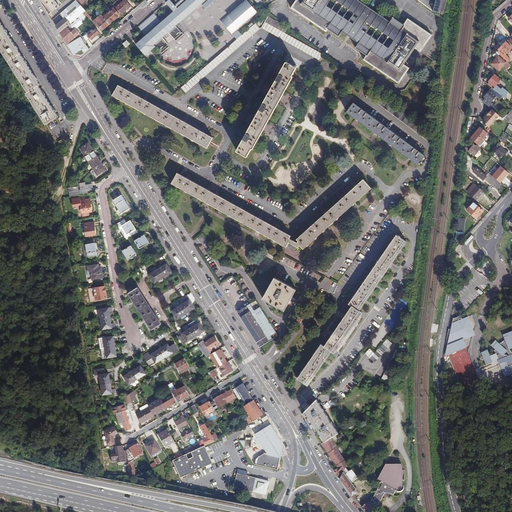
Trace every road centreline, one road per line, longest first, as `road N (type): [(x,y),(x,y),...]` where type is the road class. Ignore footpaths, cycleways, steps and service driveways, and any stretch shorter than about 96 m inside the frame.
road 1 (residential): [(457,511),(439,428),(439,347),(452,283),(486,245)]
road 2 (primary): [(130,169),(256,366)]
road 3 (trunk): [(245,511),(42,478)]
road 4 (residential): [(130,169),(102,190),(131,350)]
road 5 (unknown): [(0,231),(59,193),(79,118),(91,110)]
road 6 (residential): [(256,366),(124,440)]
road 7 (trunk): [(182,511),(42,478)]
road 8 (unknown): [(78,125),(0,11)]
road 9 (trunk): [(0,483),(125,511)]
